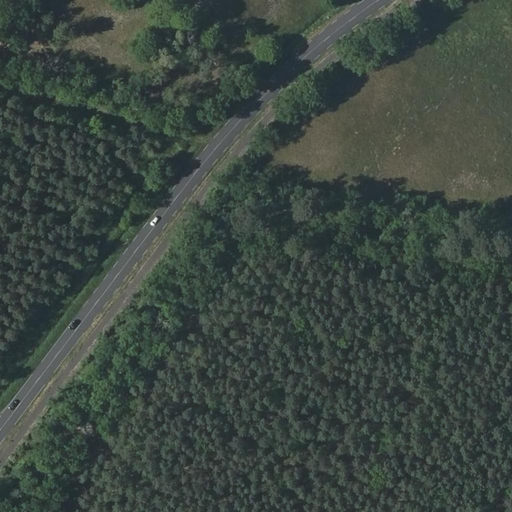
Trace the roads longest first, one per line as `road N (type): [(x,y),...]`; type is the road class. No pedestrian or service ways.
road 1 (primary): [(377,0),(293,68),(214,150),(0,431)]
road 2 (track): [(0,78),(214,150)]
